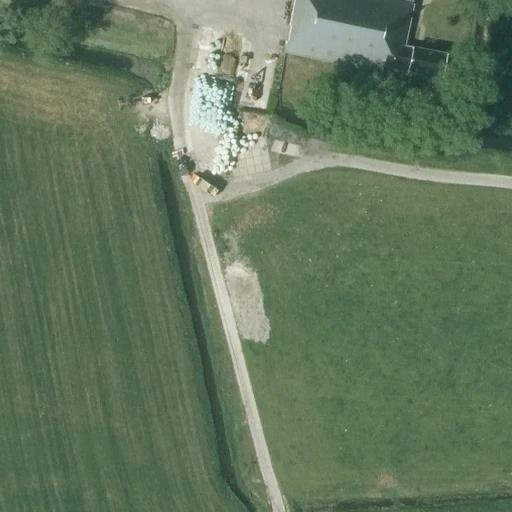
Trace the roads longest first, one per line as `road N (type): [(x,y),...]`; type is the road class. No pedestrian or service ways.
road 1 (track): [(197,16),(181,131),(278,511)]
road 2 (track): [(195,199),(245,189),(323,156),(511,183)]
